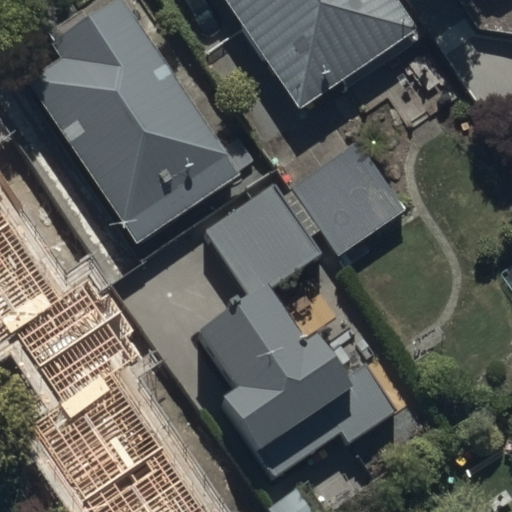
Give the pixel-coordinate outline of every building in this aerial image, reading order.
[(413,45),(381,0),(210,0),(296,125),(413,45)] [(237,189),(119,17),(90,37),(81,24),(46,48),(54,60),(47,65),(57,78),(24,101),(133,261),(237,189)] [(291,197),(341,266),(403,221),(353,152),(291,197)] [(14,178),(0,187),(0,325),(1,324),(89,454),(167,401),(14,178)] [(364,379),(340,394),(313,352),(298,361),(262,304),(319,268),(274,197),(204,241),(251,315),(196,350),(234,411),(222,419),(256,474),(270,465),(281,482),(339,446),(346,456),(393,426),(364,379)]
